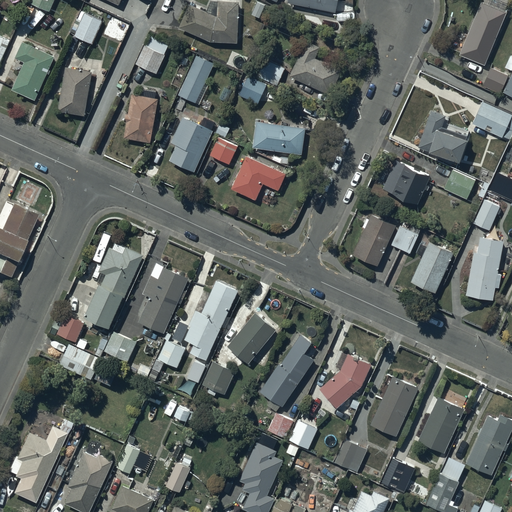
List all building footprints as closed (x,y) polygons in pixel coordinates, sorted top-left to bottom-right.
[(30,0),(49,8),(52,0),(30,0)] [(219,0),(219,13),(189,0),(188,0),(178,24),(210,38),(238,39),(238,0),(219,0)] [(266,2),(261,0),(256,0),(251,11),(260,15),(266,2)] [(291,0),(336,8),(338,0),(291,0)] [(507,9),(486,0),(480,0),(459,51),(485,61),(507,9)] [(81,18),(74,33),(93,41),(102,17),(81,8),(78,16),(81,18)] [(145,43),(136,60),(156,70),(165,52),(164,51),(169,40),(151,31),(146,43),(145,43)] [(0,59),(10,38),(0,33),(0,59)] [(307,37),(290,72),(330,91),(342,67),(316,55),(322,44),(307,37)] [(55,52),(23,38),(16,54),(25,59),(12,87),(34,97),(55,52)] [(286,65),(266,56),(257,74),(277,84),(286,65)] [(209,67),(193,59),(177,92),(196,101),(205,81),(203,80),(209,67)] [(93,68),(66,64),(58,108),(85,112),(93,68)] [(511,70),(510,74),(491,65),(483,82),(503,92),(504,90),(511,93),(511,70)] [(248,72),(239,92),(258,101),(267,80),(248,72)] [(158,94),(132,91),(129,111),(126,111),(125,119),(126,119),(124,135),(152,139),(158,94)] [(511,112),(483,99),(472,121),(502,135),(503,133),(510,136),(511,130),(511,112)] [(446,112),(431,107),(418,144),(430,148),(431,145),(461,155),(470,132),(443,122),(446,112)] [(213,126),(183,113),(172,139),(177,141),(169,157),(195,168),(213,126)] [(257,118),(253,144),(303,150),(306,124),(257,118)] [(219,134),(211,152),(230,161),(238,143),(219,134)] [(246,152),(230,185),(256,197),(264,180),(278,186),(286,171),(246,152)] [(397,155),(383,185),(419,201),(432,170),(397,155)] [(476,176),(453,166),(444,185),(467,195),(476,176)] [(511,175),(497,169),(489,188),(511,197),(511,175)] [(43,186),(24,177),(15,196),(34,205),(43,186)] [(500,204),(485,197),(474,220),(490,227),(500,204)] [(38,211),(13,200),(3,224),(0,222),(0,269),(10,274),(18,255),(16,255),(23,239),(25,240),(38,211)] [(373,209),(353,250),(377,262),(397,221),(373,209)] [(419,232),(400,223),(392,242),(411,250),(419,232)] [(478,249),(474,248),(467,291),(494,296),(504,237),(481,233),(478,249)] [(454,248),(430,237),(411,278),(436,289),(454,248)] [(123,250),(110,244),(99,267),(107,271),(103,280),(100,278),(85,311),(110,322),(123,294),(124,294),(145,251),(127,243),(123,250)] [(189,275),(157,260),(143,290),(150,294),(139,318),(164,329),(189,275)] [(238,286),(217,277),(203,308),(199,306),(185,336),(195,340),(191,349),(207,356),(238,286)] [(76,339),(84,319),(60,308),(51,327),(76,339)] [(277,326),(256,308),(228,342),(249,360),(277,326)] [(190,322),(180,318),(173,335),(182,339),(190,322)] [(137,338),(113,328),(104,348),(128,359),(137,338)] [(280,361),(279,360),(260,388),(283,403),(315,356),(305,349),(313,338),(302,330),(280,361)] [(186,345),(167,336),(158,355),(177,364),(186,345)] [(119,364),(69,341),(60,361),(84,372),(85,370),(111,382),(119,364)] [(362,383),(372,360),(343,347),(336,363),(342,366),(341,366),(320,385),(338,405),(362,383)] [(207,362),(195,356),(187,373),(198,378),(207,362)] [(213,358),(203,381),(225,391),(235,367),(213,358)] [(420,384),(394,372),(372,421),(397,432),(420,384)] [(466,405),(439,393),(418,437),(445,450),(466,405)] [(295,417),(276,409),(268,428),(287,435),(295,417)] [(498,416),(488,411),(466,460),(492,471),(511,426),(511,414),(501,410),(498,416)] [(318,425),(299,417),(290,437),(310,446),(318,425)] [(46,437),(28,429),(17,454),(14,453),(8,467),(16,471),(15,473),(20,476),(13,490),(36,500),(67,430),(52,423),(46,437)] [(368,445),(345,435),(335,459),(358,468),(368,445)] [(277,448),(257,439),(240,476),(246,479),(242,486),(250,490),(243,505),(258,511),(267,511),(275,496),(268,492),(284,458),(275,453),(277,448)] [(141,448),(128,441),(117,463),(131,470),(141,448)] [(98,454),(84,448),(68,483),(72,485),(65,499),(90,510),(114,457),(99,451),(98,454)] [(182,461),(175,458),(165,482),(181,489),(191,465),(190,465),(193,458),(185,454),(182,461)] [(415,468),(393,457),(382,479),(405,490),(415,468)] [(459,477),(440,469),(426,501),(451,511),(454,511),(458,505),(449,501),(459,477)] [(147,511),(155,496),(123,481),(112,504),(127,511),(126,511),(147,511)] [(372,491),(362,487),(354,506),(350,505),(347,511),(382,511),(390,494),(374,487),(372,491)] [(293,501),(280,496),(277,504),(275,503),(270,511),(290,511),(291,511),(289,510),(293,501)] [(500,511),(503,505),(486,497),(478,511),(500,511)] [(304,511),(307,506),(296,501),(292,511),(295,511),(304,511)] [(198,511),(175,502),(170,511),(198,511)]
